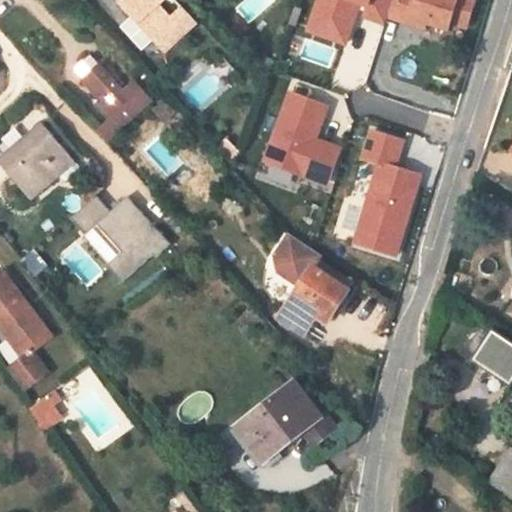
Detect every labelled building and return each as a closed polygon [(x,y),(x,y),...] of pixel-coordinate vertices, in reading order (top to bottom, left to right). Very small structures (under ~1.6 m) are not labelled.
[(127,0),(119,8),(152,45),(181,18),(165,0),(127,0)] [(405,0),(326,0),(326,1),(321,0),(320,0),(312,24),(348,37),(355,17),(364,20),(361,27),(382,34),(384,26),(404,33),(407,27),(424,33),(446,41),(448,34),(463,39),(473,11),(440,0),(415,0),(414,3),(405,0)] [(162,57),(192,30),(181,18),(152,45),(162,57)] [(348,37),(312,24),(306,40),(342,54),(348,37)] [(407,27),(404,33),(422,39),(424,33),(407,27)] [(79,79),(98,63),(91,55),(72,71),(79,79)] [(79,82),(111,118),(96,133),(104,142),(148,104),(131,85),(120,94),(96,66),(79,82)] [(324,116),(287,102),(262,168),(324,192),(334,166),(336,159),(320,153),(317,160),(308,157),(311,149),(324,116)] [(0,161),(0,170),(28,204),(57,179),(72,166),(40,128),(0,161)] [(391,266),(414,194),(409,192),(412,184),(391,178),(399,151),(368,141),(359,169),(375,174),(350,253),(391,266)] [(317,160),(320,153),(311,149),(308,157),(317,160)] [(72,166),(57,179),(61,184),(67,185),(76,177),(77,171),(72,166)] [(166,252),(123,203),(106,218),(93,203),(67,225),(82,243),(79,246),(117,290),(149,262),(151,264),(166,252)] [(332,323),(352,290),(316,268),(289,252),(277,270),(280,284),(299,296),(281,323),(308,340),(322,318),(332,323)] [(49,344),(0,279),(0,333),(22,362),(49,344)] [(499,334),(484,325),(464,356),(479,365),(499,334)] [(511,342),(499,334),(479,365),(511,386),(511,342)] [(51,399),(41,406),(48,416),(59,409),(51,399)] [(25,418),(40,441),(57,429),(48,416),(41,406),(25,418)] [(334,446),(306,408),(253,448),(281,486),(334,446)] [(511,451),(487,486),(511,500),(511,451)]
